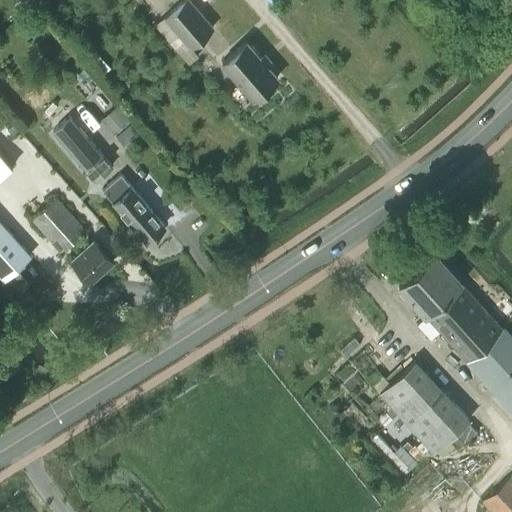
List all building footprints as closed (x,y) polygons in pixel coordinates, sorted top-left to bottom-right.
[(183,0),(164,17),(184,40),(175,48),(188,63),(197,55),(191,46),(212,28),(188,0),(183,0)] [(221,62),(238,82),(253,99),(277,78),(246,41),(221,62)] [(94,179),(110,165),(69,115),(52,130),(94,179)] [(0,153),(0,176),(12,166),(0,153)] [(146,242),(151,238),(153,239),(156,240),(161,235),(162,231),(160,230),(165,226),(120,175),(102,191),(133,227),(129,231),(138,242),(143,238),(146,242)] [(60,252),(85,230),(56,197),(31,219),(60,252)] [(5,226),(0,230),(0,275),(3,279),(5,277),(15,268),(30,254),(5,226)] [(90,283),(113,262),(94,240),(70,261),(90,283)] [(398,285),(424,314),(511,410),(511,336),(461,281),(435,252),(398,285)] [(434,451),(436,449),(443,456),(455,445),(448,438),(470,418),(415,358),(379,392),(434,451)] [(511,511),(511,474),(482,500),(492,511),(511,511)]
